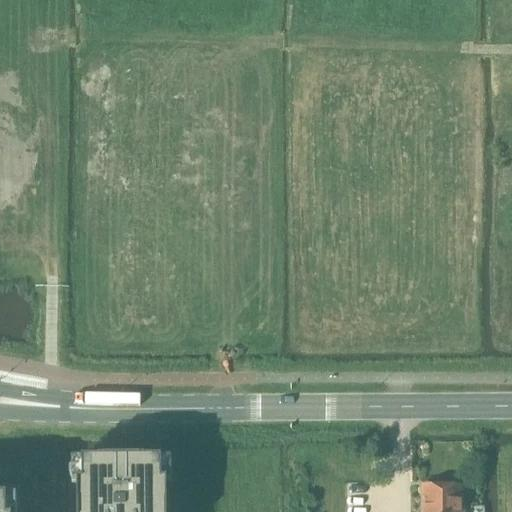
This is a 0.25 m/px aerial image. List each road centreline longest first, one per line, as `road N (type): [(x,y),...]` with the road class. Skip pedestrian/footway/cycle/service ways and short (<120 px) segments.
road 1 (tertiary): [(23,405),(289,408)]
road 2 (tertiary): [(511,407),(289,408)]
